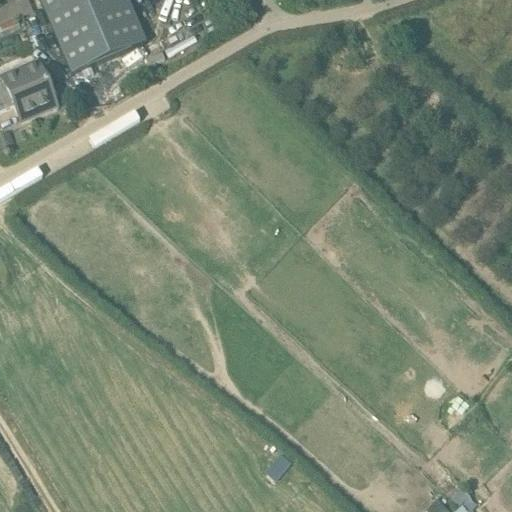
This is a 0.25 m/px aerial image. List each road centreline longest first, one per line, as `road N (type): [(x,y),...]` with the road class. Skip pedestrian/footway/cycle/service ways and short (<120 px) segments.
road 1 (unclassified): [(0,183),(276,26)]
road 2 (unclassified): [(276,26),(395,0)]
